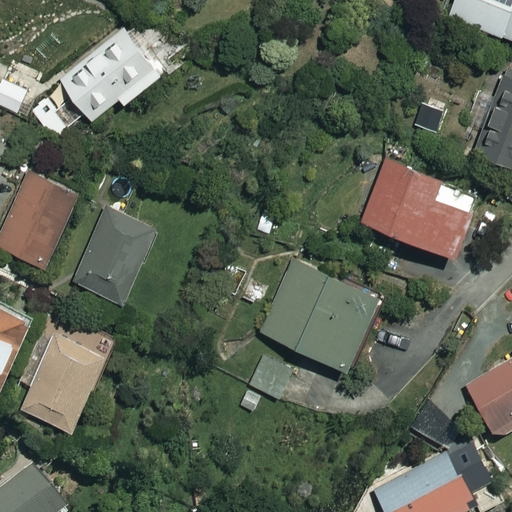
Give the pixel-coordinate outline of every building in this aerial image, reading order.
[(511,0),(459,0),(451,19),(511,44),(511,0)] [(172,83),(129,29),(62,81),(105,136),(142,107),(172,83)] [(36,82),(10,71),(0,92),(0,107),(20,117),(36,82)] [(485,135),(476,160),(511,172),(511,78),(506,76),(499,95),(511,99),(511,114),(503,112),(494,138),(485,135)] [(479,200),(390,166),(365,231),(466,270),(484,223),(472,218),(479,200)] [(87,204),(35,178),(0,248),(0,249),(52,275),(87,204)] [(167,238),(111,213),(77,287),(133,312),(167,238)] [(390,306),(297,261),(262,336),(354,380),(390,306)] [(42,331),(0,311),(0,399),(8,404),(42,331)] [(118,365),(61,339),(25,414),(83,441),(118,365)] [(297,369),(267,355),(253,386),(283,400),(297,369)] [(511,441),(511,365),(472,389),(505,445),(511,441)] [(486,511),(456,452),(379,491),(389,511),(486,511)] [(62,511),(34,472),(0,496),(0,511),(62,511)]
